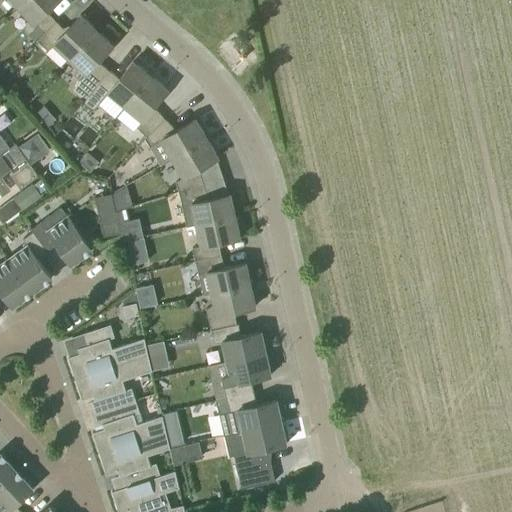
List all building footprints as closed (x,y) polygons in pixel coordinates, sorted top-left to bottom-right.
[(24,0),(18,6),(33,23),(34,22),(44,32),(56,21),(46,11),(57,0),(24,0)] [(69,58),(97,29),(80,14),(79,15),(65,30),(56,21),(44,32),(37,39),(48,50),(54,43),(69,58)] [(84,100),(92,90),(109,69),(98,61),(112,46),(113,45),(97,29),(69,58),(78,66),(73,74),(79,79),(73,90),(84,100)] [(125,106),(151,75),(133,60),(132,62),(119,78),(109,69),(92,90),(84,100),(83,101),(94,110),(108,92),(125,106)] [(151,75),(125,106),(142,120),(137,126),(145,135),(165,118),(153,106),(167,90),(167,91),(168,89),(151,75)] [(165,118),(145,135),(154,143),(161,139),(172,158),(207,138),(195,118),(194,119),(176,130),(165,118)] [(0,153),(1,153),(10,147),(0,132),(0,153)] [(179,191),(203,183),(199,168),(216,157),(217,158),(218,157),(207,138),(172,158),(183,176),(176,181),(179,191)] [(1,153),(14,171),(12,172),(9,174),(16,184),(20,189),(38,176),(28,161),(15,143),(10,147),(1,153)] [(10,188),(1,177),(12,169),(2,155),(0,156),(0,190),(2,193),(10,188)] [(203,183),(179,191),(187,226),(196,224),(235,215),(230,193),(228,194),(208,198),(203,183)] [(14,198),(0,208),(0,219),(2,223),(21,209),(14,198)] [(68,215),(67,216),(61,207),(31,228),(33,231),(47,250),(57,243),(71,263),(85,253),(84,252),(89,248),(90,249),(91,248),(68,215)] [(120,209),(116,211),(116,212),(121,232),(123,241),(127,239),(143,236),(138,217),(135,217),(123,221),(120,209)] [(111,213),(99,216),(103,236),(115,233),(121,232),(116,212),(111,213)] [(196,224),(201,245),(192,247),(195,260),(221,254),(218,242),(238,237),(238,238),(240,237),(235,215),(196,224)] [(37,257),(47,250),(33,231),(23,238),(28,245),(9,259),(32,291),(45,282),(44,281),(49,277),(50,278),(51,277),(37,257)] [(203,295),(211,293),(250,284),(245,262),(244,262),(244,263),(224,267),(221,254),(195,260),(203,295)] [(31,291),(32,291),(9,259),(0,264),(0,287),(12,305),(26,295),(25,294),(31,290),(31,291)] [(151,282),(135,287),(140,307),(156,302),(151,282)] [(211,329),(236,323),(233,310),(254,306),(255,306),(250,284),(211,293),(214,304),(206,308),(211,329)] [(139,314),(136,302),(123,305),(126,317),(139,314)] [(227,361),(266,352),(261,330),(259,331),(260,333),(240,337),(237,323),(236,323),(211,329),(214,342),(222,340),(227,361)] [(147,354),(148,353),(144,337),(112,348),(109,337),(101,340),(97,328),(82,333),(86,344),(78,347),(80,352),(68,356),(75,377),(147,354)] [(225,398),(253,391),(250,379),(269,374),(269,375),(271,374),(266,352),(227,361),(229,372),(221,377),(225,398)] [(104,397),(108,408),(136,399),(132,388),(126,390),(123,379),(152,369),(148,353),(75,377),(82,398),(93,395),(95,400),(104,397)] [(225,398),(216,400),(224,434),(242,430),(281,421),(276,399),(275,399),(275,400),(256,404),(253,391),(225,398)] [(93,431),(100,452),(166,431),(165,425),(163,415),(136,423),(134,413),(140,411),(136,399),(108,408),(111,419),(102,422),(104,427),(93,431)] [(176,409),(162,412),(163,415),(165,425),(179,422),(176,409)] [(242,430),(224,434),(229,457),(234,455),(237,468),(270,461),(269,452),(267,453),(265,448),(285,443),(285,444),(286,443),(281,421),(242,430)] [(166,431),(100,452),(107,474),(118,470),(119,475),(129,472),(132,483),(146,479),(159,475),(156,463),(151,465),(147,454),(170,447),(166,431)] [(0,485),(16,470),(6,458),(5,459),(0,454),(1,453),(0,452),(0,485)] [(270,461),(237,468),(241,488),(275,480),(270,461)] [(160,493),(179,487),(175,469),(159,475),(146,479),(132,483),(112,490),(119,511),(130,508),(131,511),(136,511),(140,511),(156,511),(155,506),(163,503),(160,493)] [(0,485),(0,511),(22,511),(14,504),(33,488),(21,475),(21,476),(16,471),(17,470),(16,470),(0,485)]
